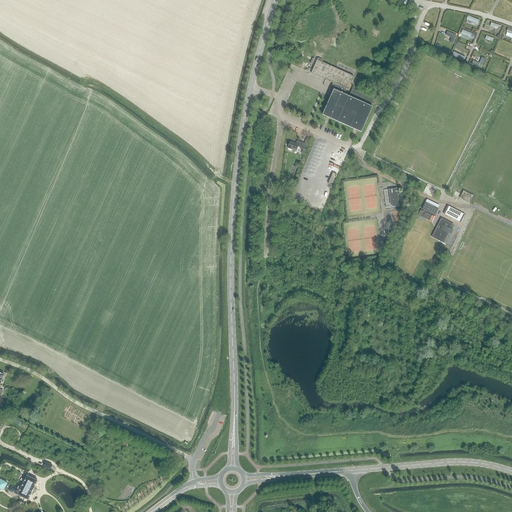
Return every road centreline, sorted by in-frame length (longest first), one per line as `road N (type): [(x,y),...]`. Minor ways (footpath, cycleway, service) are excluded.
road 1 (secondary): [(234,411),(230,291),(240,131),(274,0)]
road 2 (tertiary): [(352,470),(472,462),(511,471)]
road 3 (unknown): [(354,151),(414,39)]
